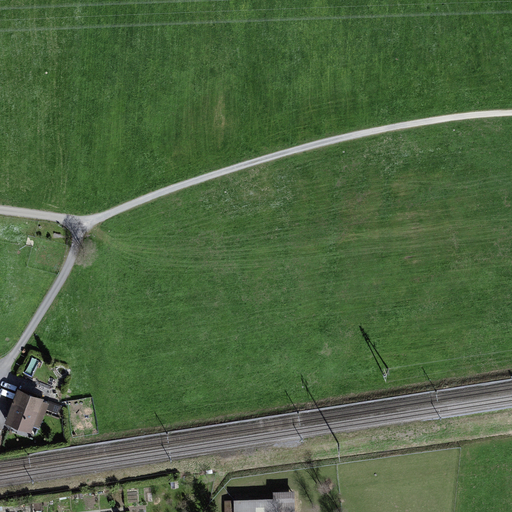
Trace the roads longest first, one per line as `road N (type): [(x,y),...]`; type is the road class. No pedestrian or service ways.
road 1 (track): [(81,228),(307,148),(430,122),(511,115)]
road 2 (track): [(81,228),(65,275),(0,378)]
